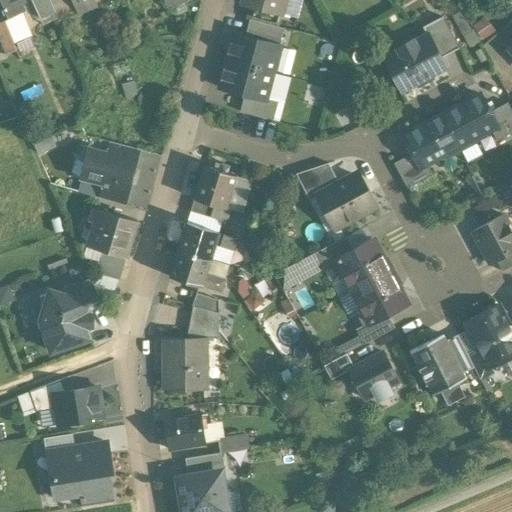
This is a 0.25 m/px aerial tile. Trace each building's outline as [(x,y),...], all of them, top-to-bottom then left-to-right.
[(0,0),(0,41),(6,55),(16,51),(2,20),(24,11),(18,0),(0,0)] [(30,0),(39,21),(55,14),(49,0),(30,0)] [(70,0),(49,0),(55,14),(59,23),(77,15),(70,0)] [(70,0),(77,15),(95,8),(91,0),(70,0)] [(189,0),(164,0),(168,9),(190,0),(189,0)] [(241,0),(240,6),(249,8),(279,16),(280,16),(284,0),(241,0)] [(342,30),(364,23),(358,5),(336,13),(342,30)] [(279,16),(249,8),(246,20),(249,21),(277,28),(279,16)] [(442,18),(423,28),(427,36),(428,35),(441,59),(458,50),(442,18)] [(277,28),(249,21),(245,38),(278,47),(283,29),(277,28)] [(245,38),(233,35),(226,62),(273,74),(280,47),(245,38)] [(427,36),(414,43),(413,41),(397,50),(398,51),(384,59),(402,92),(446,69),(441,59),(428,35),(427,36)] [(273,74),(226,62),(219,89),(244,96),(266,101),(266,100),(273,74)] [(266,101),(244,96),(240,113),(273,121),(277,103),(266,100),(266,101)] [(480,96),(441,116),(460,151),(475,143),(480,136),(491,131),(497,127),(490,113),(480,96)] [(511,113),(507,104),(490,113),(497,127),(491,131),(496,142),(511,133),(511,113)] [(441,116),(403,137),(412,155),(419,169),(426,165),(436,160),(444,160),(460,151),(441,116)] [(137,150),(109,143),(107,153),(106,154),(134,161),(137,150)] [(134,161),(106,154),(107,153),(92,150),(86,154),(84,161),(88,166),(83,182),(126,193),(127,194),(135,162),(134,161)] [(412,155),(394,164),(407,189),(432,176),(426,165),(419,169),(412,155)] [(229,168),(217,164),(215,171),(204,168),(195,200),(225,209),(235,177),(227,175),(229,168)] [(328,165),(296,175),(310,201),(317,197),(317,196),(338,185),(328,165)] [(350,178),(349,182),(345,181),(338,185),(317,196),(317,197),(334,229),(375,208),(362,183),(363,182),(361,178),(355,176),(350,178)] [(126,193),(102,187),(98,199),(123,206),(126,193)] [(99,223),(91,247),(102,250),(95,273),(117,280),(124,257),(126,257),(132,239),(130,239),(135,222),(94,210),(91,221),(99,223)] [(511,253),(511,232),(503,215),(472,232),(490,265),(496,262),(511,253)] [(218,234),(187,224),(179,251),(210,261),(214,246),(218,234)] [(237,240),(218,234),(214,246),(233,252),(237,240)] [(346,237),(315,254),(322,268),(353,251),(346,237)] [(353,251),(322,268),(323,269),(330,265),(335,275),(339,278),(344,278),(352,293),(390,272),(374,240),(353,251)] [(210,261),(179,251),(170,278),(202,288),(202,287),(205,276),(210,261)] [(511,253),(496,262),(502,272),(511,266),(511,253)] [(315,254),(284,267),(291,284),(322,271),(315,254)] [(390,272),(352,293),(360,308),(357,311),(357,316),(362,326),(355,330),(356,331),(387,315),(407,304),(390,272)] [(224,282),(205,276),(202,287),(221,292),(224,282)] [(101,302),(91,279),(62,288),(51,283),(41,318),(52,352),(94,337),(91,325),(98,324),(97,309),(93,309),(93,302),(101,302)] [(218,301),(196,295),(193,307),(218,313),(218,301)] [(511,331),(499,306),(496,308),(491,306),(483,310),(482,315),(464,324),(468,331),(478,352),(487,368),(488,368),(511,355),(511,331)] [(218,313),(193,307),(186,338),(205,338),(219,338),(218,313)] [(387,315),(356,331),(363,345),(394,329),(387,315)] [(478,352),(468,331),(457,336),(467,356),(468,357),(478,352)] [(446,342),(443,335),(410,352),(432,396),(465,379),(446,342)] [(457,336),(446,342),(456,361),(467,356),(457,336)] [(186,338),(163,338),(163,390),(205,391),(205,338),(186,338)] [(478,352),(468,357),(473,368),(479,380),(491,374),(488,368),(487,368),(478,352)] [(354,369),(349,371),(364,400),(375,394),(378,400),(391,393),(387,387),(398,382),(383,353),(354,369)] [(346,354),(323,367),(331,381),(349,371),(354,369),(346,354)] [(467,356),(456,361),(463,374),(473,368),(468,357),(467,356)] [(60,381),(29,393),(35,413),(45,411),(43,401),(52,397),(60,396),(59,395),(65,394),(65,393),(60,381)] [(97,388),(65,393),(65,394),(59,395),(60,396),(52,397),(43,401),(45,411),(54,410),(57,425),(102,418),(97,388)] [(200,417),(164,423),(169,451),(205,445),(200,417)] [(47,453),(74,449),(72,435),(43,440),(45,454),(47,453)] [(218,439),(220,454),(248,450),(246,435),(218,439)] [(115,503),(106,445),(74,449),(47,453),(54,500),(80,496),(82,508),(115,503)] [(220,454),(185,460),(188,478),(220,473),(223,473),(220,454)] [(188,478),(178,480),(183,511),(226,511),(220,473),(188,478)]
